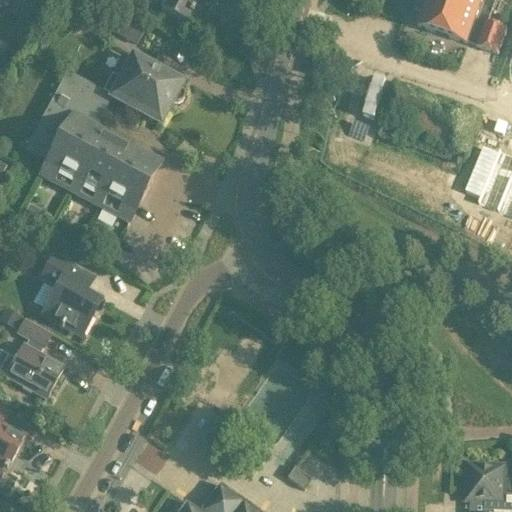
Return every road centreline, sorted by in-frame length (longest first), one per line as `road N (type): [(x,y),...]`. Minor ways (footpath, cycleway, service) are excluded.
road 1 (residential): [(72,511),(180,312),(205,284),(257,251)]
road 2 (tertiary): [(257,251),(249,188),(299,0)]
road 3 (tertiary): [(353,332),(379,384),(381,511)]
road 4 (residential): [(511,312),(481,289),(435,280),(396,295),(353,332)]
road 5 (tertiary): [(257,251),(353,332)]
